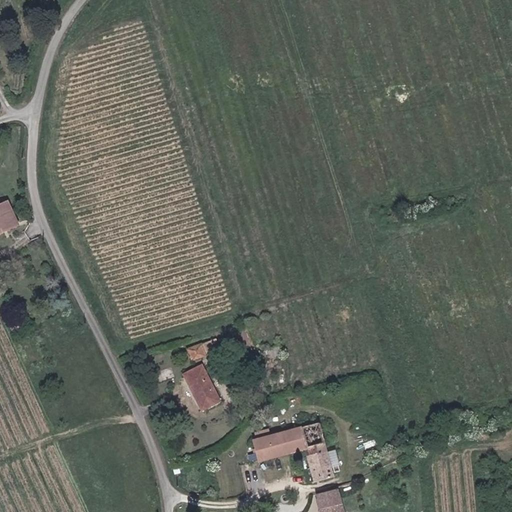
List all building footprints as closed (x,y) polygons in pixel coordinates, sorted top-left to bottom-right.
[(7,206),(0,209),(0,235),(17,227),(7,206)] [(222,340),(206,345),(210,358),(226,353),(222,340)] [(220,400),(206,368),(189,374),(202,408),(220,400)] [(298,415),(277,420),(280,433),(301,428),(298,415)] [(280,433),(249,441),(249,442),(250,448),(256,447),(260,461),(305,451),(306,457),(327,452),(318,424),(301,428),(280,433)] [(328,460),(334,458),(332,453),(327,455),(327,452),(306,457),(313,483),(333,478),(328,460)] [(341,511),(338,496),(336,490),(317,495),(320,511),(341,511)]
